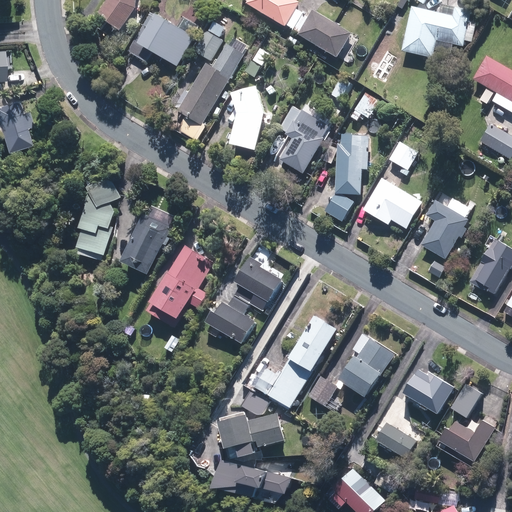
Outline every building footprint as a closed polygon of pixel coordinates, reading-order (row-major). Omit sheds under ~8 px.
[(108,0),(97,16),(119,31),(135,9),(135,0),(108,0)] [(218,3),(212,0),(196,0),(196,1),(213,11),(218,3)] [(291,0),(249,0),(246,6),(284,29),(286,27),(298,34),(297,36),(335,59),(350,35),(312,12),(308,19),(295,11),(299,5),(291,0)] [(438,15),(411,9),(401,53),(432,60),(434,52),(450,56),(452,47),(462,49),(464,41),(469,43),(473,25),(467,24),(470,13),(440,6),(438,15)] [(177,31),(150,15),(128,53),(146,63),(152,54),(177,69),(194,38),(192,37),(197,28),(184,20),(177,31)] [(194,53),(210,62),(222,43),(206,34),(194,53)] [(178,130),(196,141),(205,127),(202,125),(243,57),(226,47),(212,71),(206,67),(179,113),(186,117),(178,130)] [(269,55),(260,49),(245,73),(254,79),(269,55)] [(511,73),(485,58),(472,81),(511,103),(511,73)] [(351,90),(339,83),(331,98),(344,104),(351,90)] [(232,94),(238,113),(230,143),(256,149),(264,113),(257,87),(232,94)] [(0,106),(0,135),(1,136),(5,153),(31,147),(26,128),(35,126),(31,111),(23,113),(20,101),(0,106)] [(321,138),(328,127),(294,107),(279,130),(286,134),(284,136),(293,141),(281,161),(303,175),(324,140),(321,138)] [(400,139),(411,121),(396,113),(386,132),(400,139)] [(511,138),(491,126),(480,143),(509,160),(511,154),(511,138)] [(336,196),(325,213),(341,222),(353,203),(341,196),(359,196),(360,171),(367,171),(368,139),(341,138),(341,146),(337,146),(335,196),(336,196)] [(389,160),(407,172),(418,155),(400,143),(389,160)] [(78,232),(81,233),(76,250),(104,259),(113,229),(111,228),(117,206),(111,204),(121,199),(110,179),(88,190),(93,199),(88,198),(78,232)] [(422,204),(381,181),(363,212),(388,226),(391,221),(407,230),(422,204)] [(444,260),(467,222),(435,203),(426,218),(435,223),(421,247),(444,260)] [(147,277),(171,229),(144,216),(120,263),(147,277)] [(492,296),(511,261),(511,252),(494,242),(469,284),(482,291),(483,290),(492,296)] [(147,312),(173,329),(188,304),(198,310),(207,295),(199,290),(215,264),(185,246),(149,305),(150,306),(147,312)] [(206,323),(241,344),(254,322),(244,316),(250,305),(261,311),(279,280),(259,268),(260,266),(248,260),(234,284),(241,288),(229,308),(222,304),(215,316),(211,314),(206,323)] [(435,261),(428,271),(439,278),(446,268),(435,261)] [(268,396),(289,409),(336,331),(314,318),(268,396)] [(338,382),(364,399),(394,356),(370,339),(355,361),(353,360),(338,382)] [(417,371),(402,395),(436,416),(452,389),(429,374),(427,377),(417,371)] [(309,396),(325,406),(337,388),(321,378),(309,396)] [(450,411),(465,420),(480,395),(465,386),(450,411)] [(270,403),(251,391),(242,406),(262,417),(270,403)] [(217,426),(224,451),(235,448),(238,458),(252,454),(249,444),(256,442),(258,448),(282,441),(275,415),(246,423),(244,418),(217,426)] [(438,442),(473,463),(494,429),(481,421),(472,435),(454,424),(448,433),(445,431),(438,442)] [(376,441),(404,458),(414,443),(386,426),(376,441)] [(290,478),(220,460),(209,488),(216,488),(252,497),(256,487),(285,494),(290,478)] [(345,503),(354,511),(373,511),(384,502),(350,469),(324,495),(339,509),(345,503)] [(417,489),(414,500),(437,505),(439,493),(417,489)]
